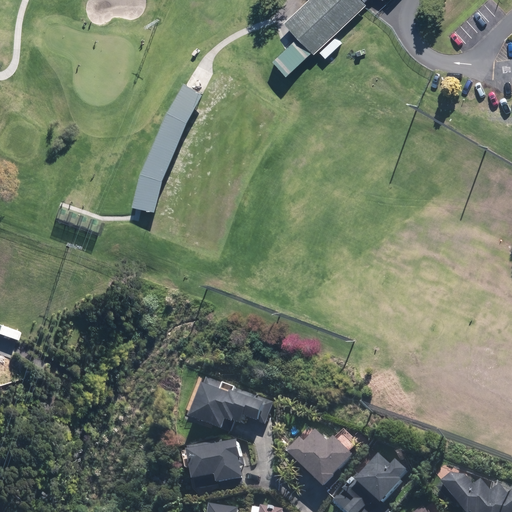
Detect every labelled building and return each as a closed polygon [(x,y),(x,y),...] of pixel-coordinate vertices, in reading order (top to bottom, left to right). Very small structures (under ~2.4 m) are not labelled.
[(304,0),(283,20),(297,36),(272,58),(286,74),(332,33),(341,43),(361,25),(351,15),(365,2),(363,0),(304,0)] [(136,168),(129,203),(153,208),(159,181),(181,121),(197,88),(181,78),(161,110),(136,168)] [(274,403),(209,380),(197,416),(262,439),(274,403)] [(291,452),(309,469),(312,465),(319,472),(315,475),(329,488),(344,474),(341,471),(355,457),(337,440),(332,446),(320,435),(308,445),(303,441),(291,452)] [(241,446),(198,445),(197,477),(240,478),(241,446)] [(388,464),(376,452),(355,474),(354,474),(332,499),(346,511),(386,511),(389,510),(380,500),(399,478),(397,476),(398,475),(399,474),(398,474),(404,468),(393,458),(388,464)] [(462,473),(449,472),(438,480),(464,511),(466,511),(469,510),(470,511),(511,511),(511,487),(506,492),(499,483),(490,490),(479,477),(471,484),(462,473)]
